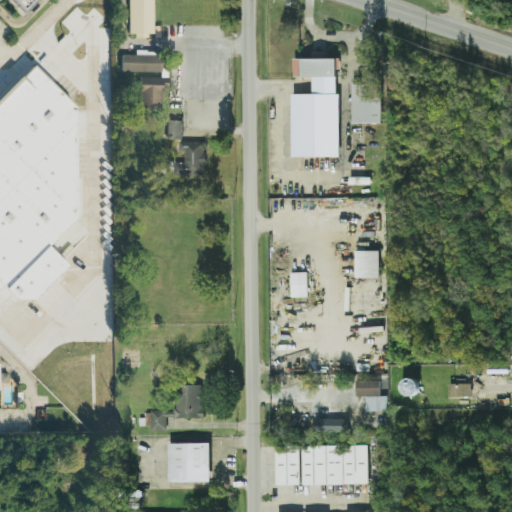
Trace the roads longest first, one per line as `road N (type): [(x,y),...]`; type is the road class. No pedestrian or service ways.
road 1 (residential): [(252,511),(248,0)]
road 2 (secondary): [(511,47),(372,0)]
